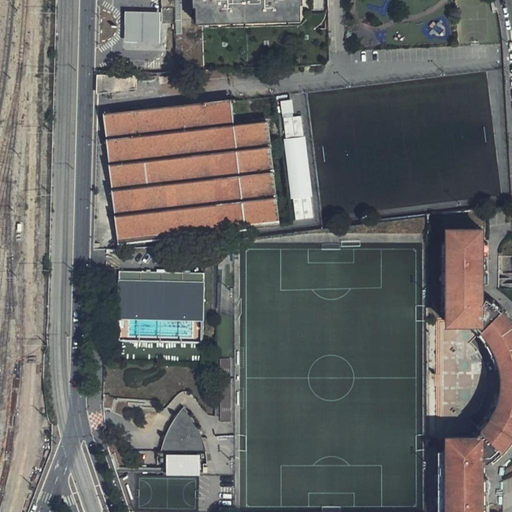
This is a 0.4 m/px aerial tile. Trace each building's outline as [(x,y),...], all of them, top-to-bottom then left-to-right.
[(197,25),(201,28),(303,25),(303,0),(192,0),(192,7),(197,7),(197,25)] [(163,11),(127,11),(126,41),(162,42),(163,11)] [(98,75),(97,92),(136,87),(135,79),(135,76),(98,75)] [(135,79),(136,87),(158,85),(157,77),(135,79)] [(322,225),(311,108),(294,110),(293,98),(283,99),(295,228),(322,225)] [(118,244),(245,229),(244,222),(279,218),(268,119),(232,121),(231,101),(104,115),(118,244)] [(448,299),(479,299),(480,297),(482,297),(482,283),(482,243),(482,229),(448,229),(448,242),(448,299)] [(207,345),(206,273),(117,272),(116,343),(207,345)] [(447,511),(482,511),(482,477),(482,463),(479,463),(479,459),(482,458),(487,462),(490,459),(496,456),(498,454),(502,450),(506,445),(508,442),(511,438),(511,437),(511,321),(511,322),(511,320),(506,314),(500,309),(495,304),(490,300),(488,299),(486,298),(485,299),(483,303),(479,301),(479,299),(448,299),(448,310),(448,323),(469,324),(471,322),(478,327),(482,330),(487,336),(491,341),(495,347),(497,353),(499,359),(500,365),(504,365),(505,369),(506,374),(506,380),(506,385),(506,390),(506,394),(500,394),(500,398),(499,401),(497,407),(494,414),(492,417),(488,424),(484,428),(482,430),(471,439),(469,436),(448,436),(448,450),(447,511)] [(492,298),(491,299),(490,300),(495,304),(500,309),(506,314),(511,320),(511,322),(511,321),(511,316),(506,309),(501,304),(492,298)] [(487,336),(482,330),(477,334),(485,343),(489,350),(493,357),(494,363),(495,366),(500,365),(499,359),(497,353),(495,347),(491,341),(487,336)] [(500,398),(500,394),(495,392),(494,396),(488,411),(482,420),(477,425),(482,430),(484,428),(488,424),(492,417),(494,414),(497,407),(499,401),(500,398)] [(177,415),(190,415),(189,414),(184,407),(181,410),(177,415)] [(195,422),(190,415),(177,415),(176,416),(174,420),(168,429),(165,438),(182,438),(182,436),(185,437),(185,438),(202,438),(198,429),(195,422)] [(496,456),(490,459),(492,462),(499,456),(508,447),(511,442),(511,437),(511,438),(508,442),(506,445),(502,450),(498,454),(496,456)] [(163,464),(162,468),(162,472),(204,472),(204,464),(207,464),(206,451),(204,451),(204,443),(185,443),(185,444),(182,444),(182,443),(163,443),(163,451),(157,451),(157,463),(163,464)] [(511,511),(511,471),(507,474),(498,511),(511,511)]
